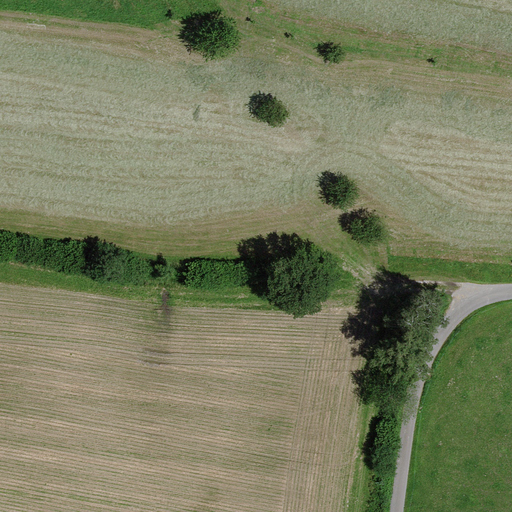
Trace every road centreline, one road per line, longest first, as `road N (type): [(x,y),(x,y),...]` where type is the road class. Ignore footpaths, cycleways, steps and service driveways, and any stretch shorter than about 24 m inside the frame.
road 1 (track): [(454,316),(383,294),(0,266)]
road 2 (unclassified): [(511,296),(454,316),(423,356),(399,511)]
